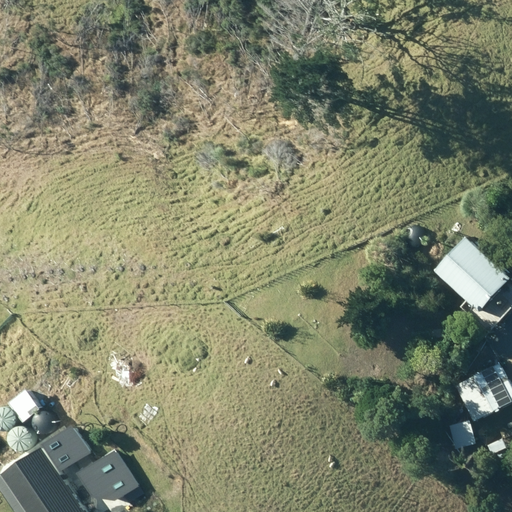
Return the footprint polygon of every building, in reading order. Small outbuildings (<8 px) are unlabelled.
[(511,319),(511,265),(476,231),(442,267),(478,302),(470,310),(497,335),(511,319)] [(462,385),(480,421),(511,404),(511,370),(508,362),(462,385)] [(27,423),(48,411),(35,387),(14,399),(27,423)] [(483,443),(476,418),(454,423),(460,449),(483,443)] [(5,481),(26,511),(96,511),(51,448),(5,481)]
